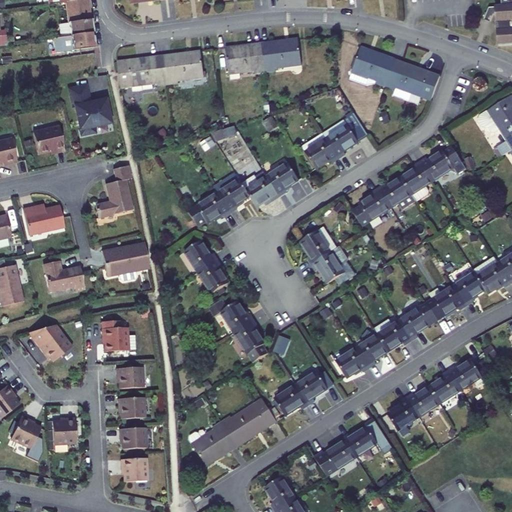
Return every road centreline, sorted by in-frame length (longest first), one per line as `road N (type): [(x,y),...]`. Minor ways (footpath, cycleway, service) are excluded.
road 1 (residential): [(101,0),(111,22),(133,34),(337,17),(460,51)]
road 2 (residential): [(291,316),(264,274),(267,237),(425,130),(460,51)]
road 3 (residential): [(230,484),(511,308)]
road 4 (track): [(117,27),(108,54),(157,298)]
road 5 (residential): [(0,335),(47,394),(92,393)]
